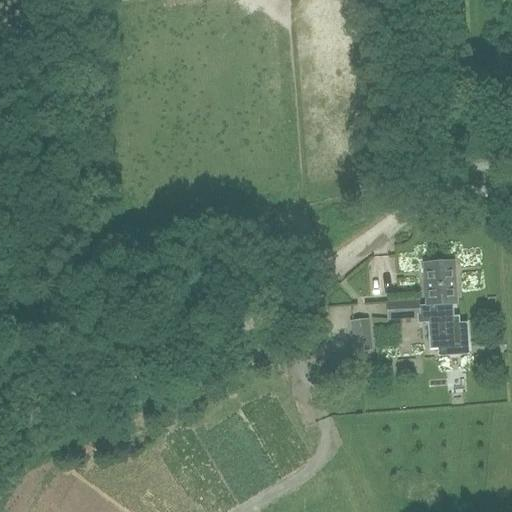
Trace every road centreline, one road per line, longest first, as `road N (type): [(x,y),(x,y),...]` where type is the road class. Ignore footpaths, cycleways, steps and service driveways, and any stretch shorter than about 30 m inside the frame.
road 1 (track): [(0,436),(305,296),(433,194),(511,192)]
road 2 (track): [(433,194),(421,0)]
